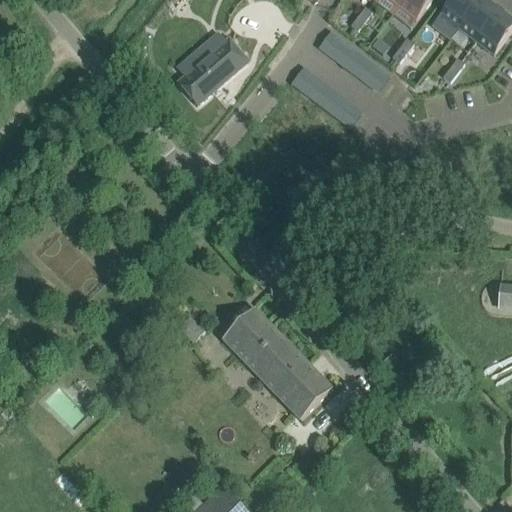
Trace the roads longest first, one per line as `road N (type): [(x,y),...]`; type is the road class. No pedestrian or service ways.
road 1 (unclassified): [(471,511),(271,277)]
road 2 (unclassified): [(271,277),(367,227),(456,218),(511,228)]
road 3 (unclassified): [(193,181),(38,0)]
road 4 (residential): [(193,181),(302,48),(328,0)]
road 5 (unclassified): [(271,277),(193,181)]
